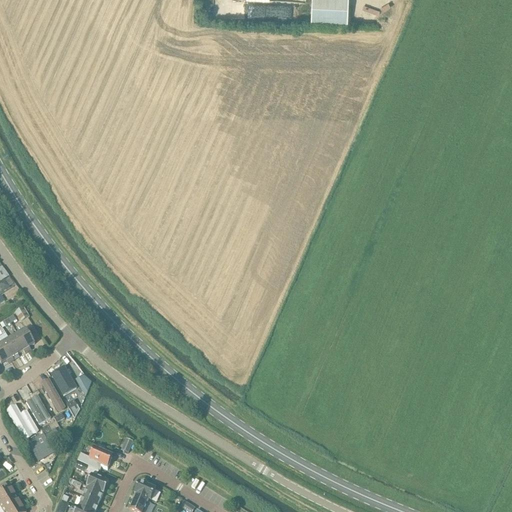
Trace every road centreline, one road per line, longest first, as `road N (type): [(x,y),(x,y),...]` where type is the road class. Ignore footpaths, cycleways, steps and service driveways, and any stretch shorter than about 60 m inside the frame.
road 1 (secondary): [(394,511),(293,461),(150,356),(58,255),(0,171)]
road 2 (unclassified): [(343,511),(158,408),(93,362),(73,337)]
road 3 (residential): [(214,511),(142,466),(116,511)]
